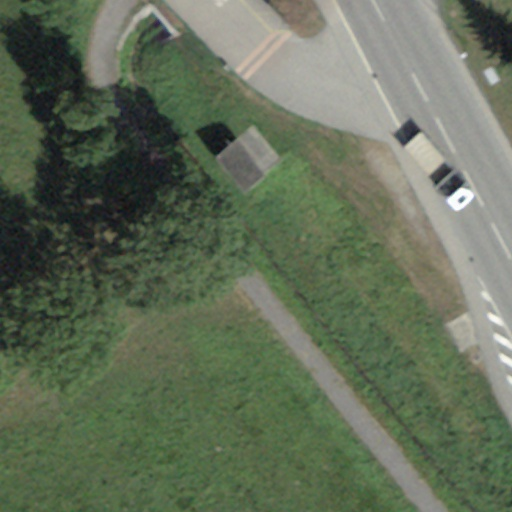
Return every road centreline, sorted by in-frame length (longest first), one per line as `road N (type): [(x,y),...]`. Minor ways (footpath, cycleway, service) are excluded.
road 1 (primary): [(511,259),(395,41)]
road 2 (residential): [(395,41),(353,62),(300,68),(242,45),(198,0)]
